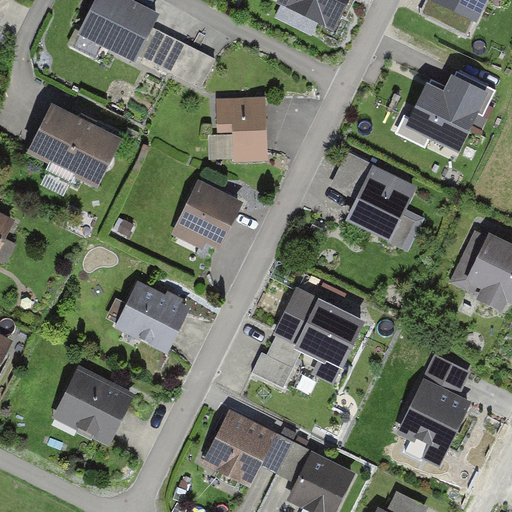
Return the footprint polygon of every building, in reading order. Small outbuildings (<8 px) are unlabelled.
[(0,0),(0,25),(12,0),(0,0)] [(163,14),(132,0),(95,0),(79,35),(204,93),(219,61),(155,31),(163,14)] [(354,0),(277,0),(275,4),(339,34),(354,0)] [(428,0),(421,14),(471,38),(490,0),(428,0)] [(497,91),(455,70),(446,89),(487,110),(497,91)] [(425,84),(404,127),(459,153),(479,109),(425,84)] [(266,99),(215,102),(217,135),(234,134),(236,163),(269,161),(266,99)] [(126,138),(54,105),(30,155),(102,188),(126,138)] [(358,197),(348,218),(394,240),(419,187),(348,153),(333,185),(358,197)] [(245,201),(200,180),(174,234),(219,255),(245,201)] [(0,252),(17,218),(0,209),(0,252)] [(511,239),(492,230),(470,277),(490,287),(483,301),(508,313),(511,304),(511,239)] [(8,237),(0,257),(0,261),(10,266),(19,241),(8,237)] [(194,307),(139,280),(115,327),(170,355),(194,307)] [(361,318),(297,288),(273,339),(337,369),(361,318)] [(0,372),(16,338),(0,330),(0,372)] [(296,370),(262,354),(251,375),(286,392),(296,370)] [(470,372),(433,355),(423,376),(460,393),(470,372)] [(136,393),(79,367),(55,418),(112,445),(136,393)] [(471,403),(422,381),(397,435),(445,458),(471,403)] [(280,433),(228,408),(202,463),(254,488),(280,433)] [(338,511),(357,473),(310,451),(287,499),(313,511),(338,511)] [(400,511),(428,511),(432,504),(398,489),(390,507),(400,511)]
